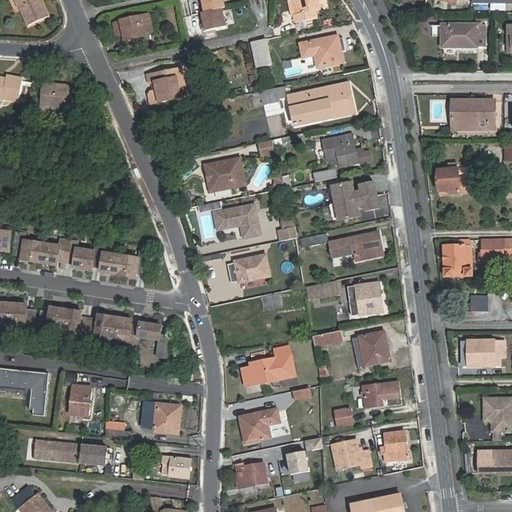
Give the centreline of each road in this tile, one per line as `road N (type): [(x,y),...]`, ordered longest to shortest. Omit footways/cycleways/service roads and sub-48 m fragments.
road 1 (tertiary): [(449,511),(392,80),(360,0)]
road 2 (residential): [(195,304),(166,206),(89,46)]
road 3 (residential): [(211,511),(211,357),(195,304)]
road 4 (residential): [(195,304),(0,275)]
road 5 (unknown): [(89,46),(125,62),(268,31)]
